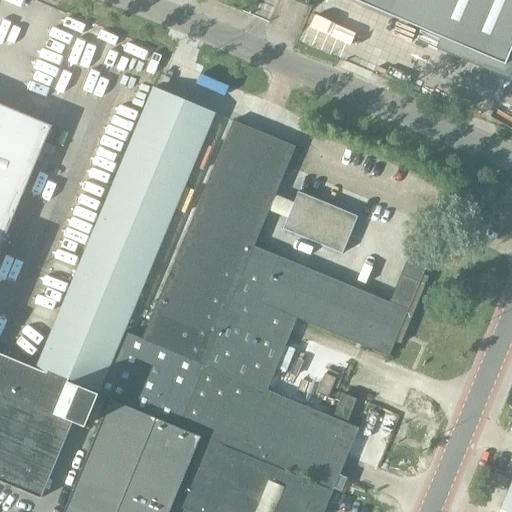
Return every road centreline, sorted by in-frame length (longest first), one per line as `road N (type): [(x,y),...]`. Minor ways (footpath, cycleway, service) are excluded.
road 1 (unclassified): [(511,156),(130,0)]
road 2 (tertiary): [(431,511),(511,317)]
